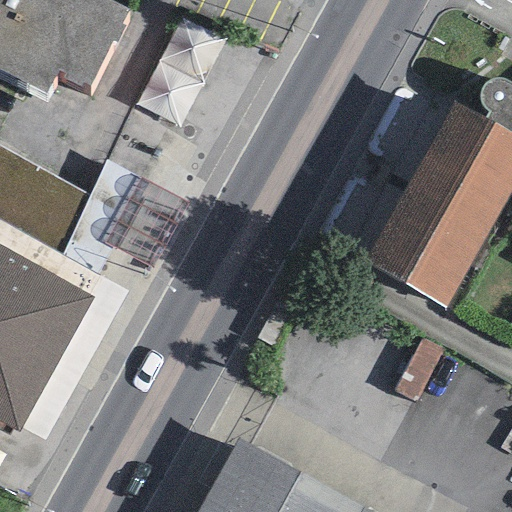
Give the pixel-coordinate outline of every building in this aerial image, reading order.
[(130,16),(96,0),(0,0),(0,75),(45,98),(55,79),(90,96),(130,16)] [(142,118),(185,138),(226,47),(183,27),(142,118)] [(511,193),(511,138),(452,106),(363,267),(446,313),(511,193)] [(0,147),(0,223),(97,276),(112,250),(147,184),(106,161),(88,195),(0,147)] [(187,205),(147,184),(112,250),(152,271),(187,205)] [(92,302),(0,252),(0,427),(18,437),(92,302)] [(361,511),(239,442),(199,511),(361,511)]
